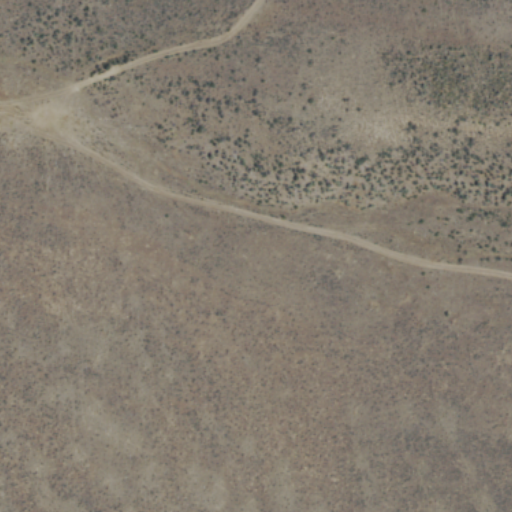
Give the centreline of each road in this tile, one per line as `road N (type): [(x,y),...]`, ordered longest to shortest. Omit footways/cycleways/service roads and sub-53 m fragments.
road 1 (track): [(511,274),(249,216),(0,113)]
road 2 (track): [(259,0),(239,40),(0,96)]
